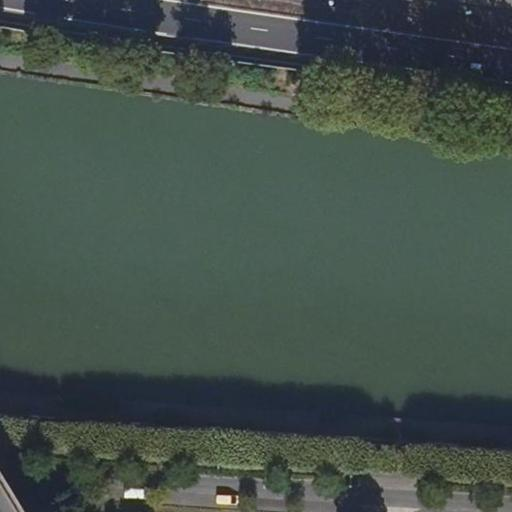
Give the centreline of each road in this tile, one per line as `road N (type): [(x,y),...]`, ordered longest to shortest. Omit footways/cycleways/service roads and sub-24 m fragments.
road 1 (motorway): [(112,0),(511,64)]
road 2 (residential): [(0,460),(385,486)]
road 3 (residential): [(385,486),(511,498)]
